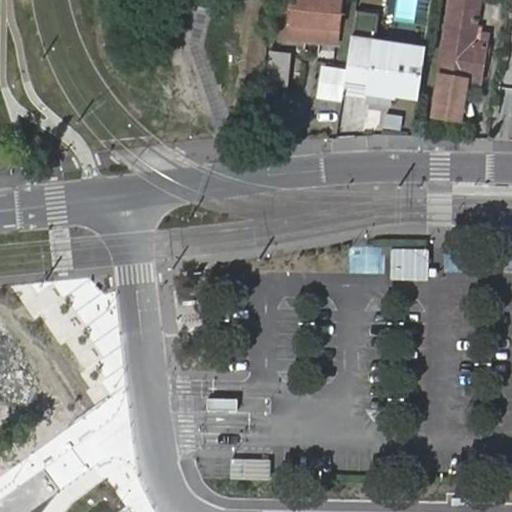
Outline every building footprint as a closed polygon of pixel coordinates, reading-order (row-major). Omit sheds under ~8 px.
[(277,0),(275,11),(286,13),(283,29),(330,36),(336,0),(277,0)] [(447,0),(430,114),(452,118),(458,80),(475,83),(481,44),(472,43),(473,37),(467,35),(473,0),(447,0)] [(372,19),(351,17),(348,39),(369,42),(372,19)] [(369,42),(348,39),(340,94),(353,96),(415,96),(422,49),(369,42)] [(276,41),(272,82),(285,83),(288,42),(276,41)] [(392,249),(392,279),(429,279),(430,250),(392,249)] [(208,412),(238,412),(237,399),(208,399),(208,412)] [(245,479),(272,480),(272,460),(245,459),(245,479)]
